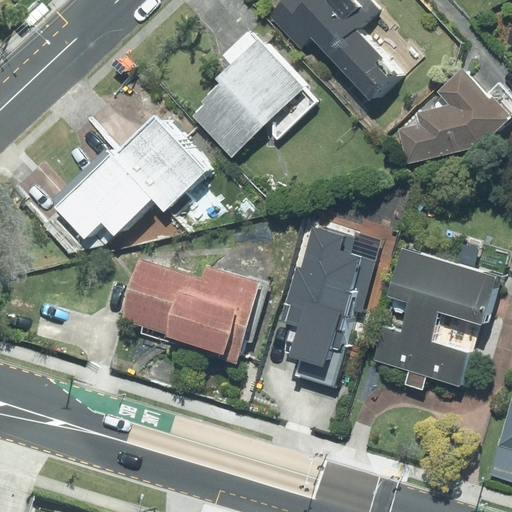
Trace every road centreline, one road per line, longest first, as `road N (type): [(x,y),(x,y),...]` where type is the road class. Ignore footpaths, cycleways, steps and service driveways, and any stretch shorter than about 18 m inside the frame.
road 1 (secondary): [(0,398),(371,511)]
road 2 (secondary): [(0,111),(118,0)]
